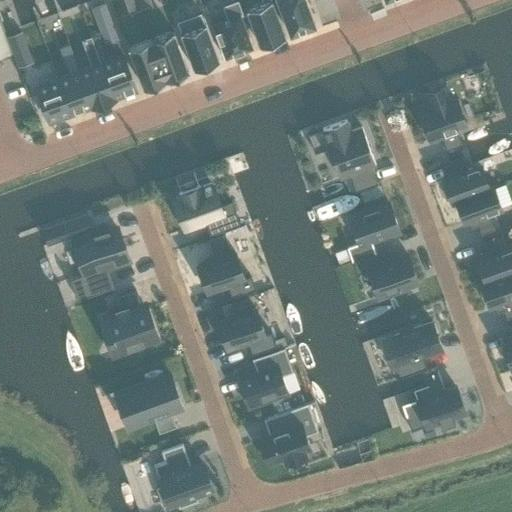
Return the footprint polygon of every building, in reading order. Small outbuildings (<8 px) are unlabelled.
[(245,14),(240,0),(238,0),(224,5),(228,17),(213,23),(226,59),(255,48),(242,15),(245,14)] [(285,37),(271,0),(270,0),(247,9),(260,46),(285,37)] [(277,0),(290,35),(315,26),(305,0),(277,0)] [(105,3),(92,8),(106,45),(119,41),(105,3)] [(196,29),(183,33),(197,71),(221,62),(203,13),(192,17),(196,29)] [(22,31),(7,37),(7,38),(16,63),(32,57),(22,31)] [(173,32),(151,40),(166,81),(188,72),(173,32)] [(151,40),(129,48),(144,89),(166,81),(151,40)] [(120,59),(98,67),(111,103),(133,95),(120,59)] [(98,67),(76,75),(89,111),(111,103),(98,67)] [(76,75),(55,83),(68,118),(89,111),(76,75)] [(55,83),(33,91),(46,127),(68,118),(55,83)] [(430,109),(419,113),(429,140),(440,136),(446,151),(462,145),(456,130),(466,127),(456,100),(450,102),(445,87),(425,94),(430,109)] [(346,119),(307,133),(314,151),(328,146),(338,177),(375,164),(361,126),(350,130),(346,119)] [(492,186),(488,188),(480,167),(467,172),(462,156),(449,160),(452,169),(446,171),(449,178),(444,180),(452,203),(456,201),(493,188),(492,186)] [(210,189),(209,186),(208,187),(209,188),(206,189),(205,188),(204,188),(205,191),(201,192),(200,188),(179,195),(180,200),(174,202),(184,230),(205,223),(209,236),(240,225),(231,203),(220,207),(213,188),(210,189)] [(478,226),(481,234),(494,230),(488,214),(500,209),(493,188),(456,201),(464,222),(469,220),(472,228),(478,226)] [(388,204),(348,218),(358,244),(346,248),(351,262),(374,254),(370,242),(398,232),(388,204)] [(93,229),(86,212),(39,229),(45,246),(71,237),(84,274),(69,279),(77,300),(114,287),(113,285),(112,285),(106,267),(128,259),(125,250),(126,249),(124,245),(124,246),(117,228),(109,231),(108,228),(92,234),(93,237),(91,238),(88,231),(93,229)] [(478,261),(485,282),(481,284),(481,286),(511,274),(511,248),(502,253),(496,237),(483,241),(486,250),(480,252),(483,259),(478,261)] [(346,249),(335,253),(339,264),(350,260),(346,249)] [(235,252),(197,266),(206,292),(244,279),(235,252)] [(406,255),(367,269),(377,297),(416,283),(406,255)] [(511,274),(481,286),(489,307),(494,305),(497,312),(503,310),(506,318),(511,316),(511,274)] [(114,310),(100,315),(109,341),(118,338),(123,351),(157,339),(143,299),(128,305),(127,303),(113,308),(114,310)] [(231,303),(222,306),(222,307),(225,315),(234,312),(231,303)] [(255,309),(217,322),(227,349),(264,335),(255,309)] [(432,322),(383,340),(393,366),(416,357),(442,348),(432,322)] [(511,324),(509,326),(511,334),(505,337),(508,344),(503,346),(511,368),(511,324)] [(284,337),(275,340),(278,349),(284,347),(288,346),(284,337)] [(257,372),(238,379),(248,407),(288,393),(281,376),(293,372),(284,347),(252,359),(257,372)] [(170,373),(129,388),(141,422),(153,418),(159,433),(176,427),(170,411),(182,407),(170,373)] [(421,412),(408,416),(413,431),(440,421),(442,426),(455,421),(453,416),(465,412),(455,385),(418,398),(422,410),(421,410),(421,412)] [(270,434),(259,438),(268,463),(283,457),(286,464),(306,457),(304,450),(309,448),(301,424),(287,429),(285,423),(268,429),(270,434)] [(190,465),(182,441),(161,449),(164,459),(153,463),(162,486),(165,485),(171,501),(175,499),(178,505),(197,498),(195,492),(210,487),(201,461),(190,465)]
